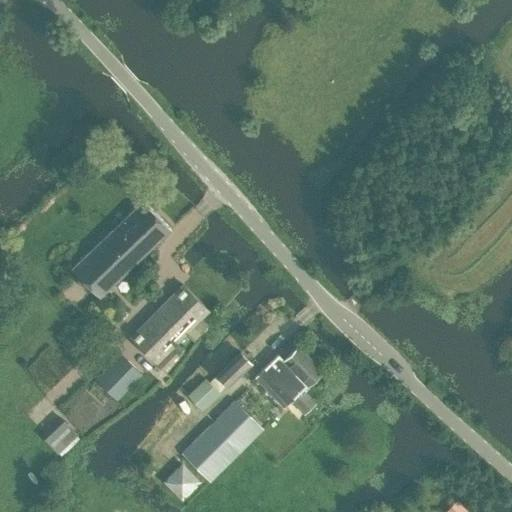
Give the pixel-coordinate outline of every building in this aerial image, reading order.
[(99,297),(170,229),(142,200),(71,269),(99,297)] [(193,341),(207,324),(201,318),(208,311),(182,284),(130,337),(156,363),(185,334),(193,341)] [(277,354),(262,370),(254,377),(283,407),(291,399),(303,412),(314,403),(301,390),(321,370),(298,346),(283,360),(277,354)] [(162,370),(177,355),(171,349),(156,364),(162,370)] [(226,387),(251,363),(240,352),(209,382),(205,378),(187,395),(202,411),(220,393),(218,391),(224,385),(226,387)] [(115,400),(141,374),(119,353),(94,379),(115,400)] [(235,400),(181,453),(209,481),(263,428),(235,400)] [(59,416),(39,435),(57,454),(77,434),(59,416)]
